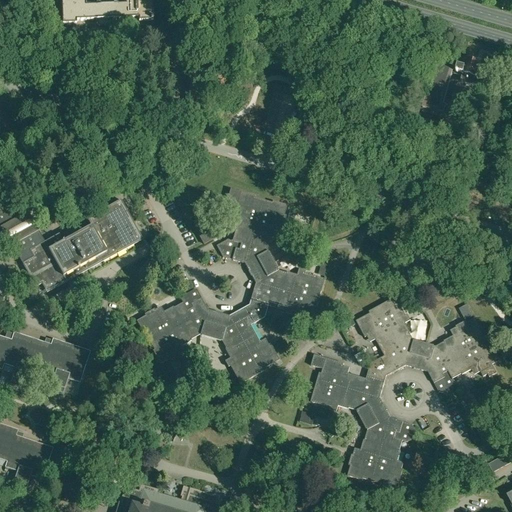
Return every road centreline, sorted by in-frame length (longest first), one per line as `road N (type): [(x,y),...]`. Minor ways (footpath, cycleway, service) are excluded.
road 1 (residential): [(234,485),(269,395),(321,332),(385,198)]
road 2 (residential): [(161,134),(385,198)]
road 3 (residential): [(93,325),(129,336),(161,387),(164,418),(143,461)]
road 4 (residential): [(112,268),(172,232),(149,187),(161,134)]
road 5 (primary): [(368,0),(511,41)]
road 6 (residential): [(23,92),(161,134)]
road 7 (residential): [(423,511),(448,466),(511,433)]
